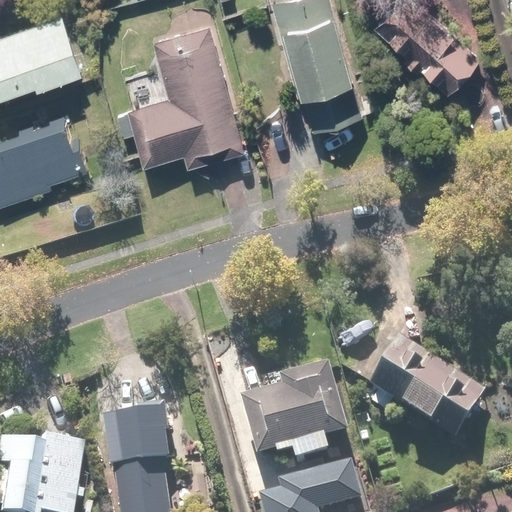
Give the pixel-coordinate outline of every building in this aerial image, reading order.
[(335,0),(277,0),(304,92),(308,91),(319,127),(357,116),(348,84),(364,79),(343,8),(339,9),(335,0)] [(381,0),(390,11),(379,24),(393,42),(397,39),(410,55),(409,56),(420,70),(424,67),(447,96),(491,59),(443,1),(431,10),(422,0),(405,0),(404,1),(403,0),(381,0)] [(0,85),(2,85),(4,92),(42,79),(44,84),(89,69),(68,8),(0,31),(0,85)] [(173,95),(136,107),(153,161),(189,150),(193,163),(249,146),(212,23),(157,39),(173,95)] [(73,115),(0,137),(0,202),(58,184),(57,179),(95,167),(86,139),(81,140),(73,115)] [(382,386),(373,399),(389,411),(399,398),(424,416),(427,412),(438,420),(435,424),(461,443),(495,396),(413,335),(378,383),(382,386)] [(259,437),(242,442),(247,461),(299,447),(302,460),(336,451),(332,437),(357,430),(338,362),(288,376),(290,385),(247,397),(259,437)] [(171,405),(112,414),(117,465),(123,465),(125,486),(119,486),(121,499),(124,499),(124,511),(177,511),(171,459),(177,459),(171,405)] [(85,441),(0,436),(0,464),(8,465),(4,511),(77,511),(78,499),(84,499),(85,489),(81,488),(85,441)] [(281,474),(283,482),(259,489),(265,511),(319,511),(317,503),(362,490),(353,455),(281,474)]
